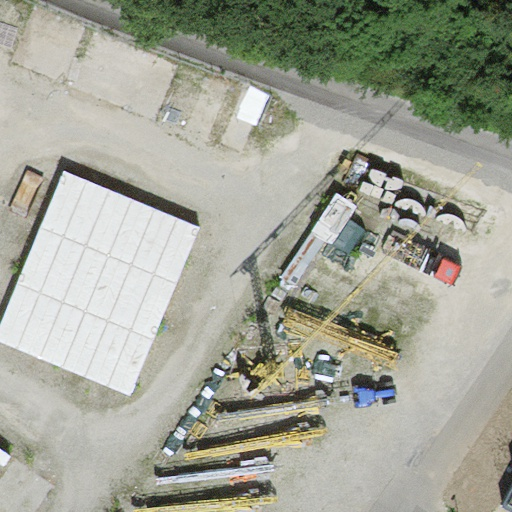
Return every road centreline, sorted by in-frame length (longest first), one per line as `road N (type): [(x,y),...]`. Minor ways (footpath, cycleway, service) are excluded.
road 1 (unknown): [(113,511),(189,397),(356,98)]
road 2 (track): [(511,155),(83,0)]
